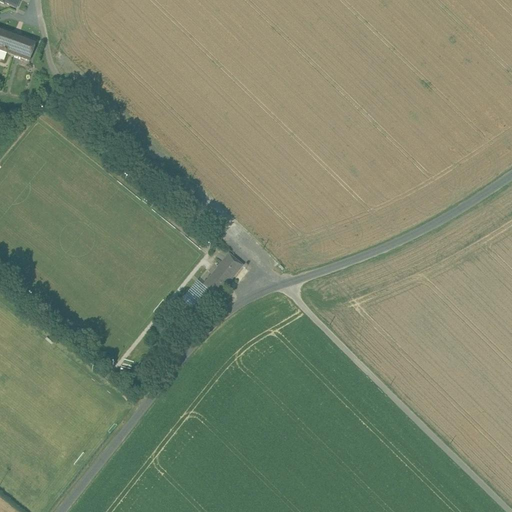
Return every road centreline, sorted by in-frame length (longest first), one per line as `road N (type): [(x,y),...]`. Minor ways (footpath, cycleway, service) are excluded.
road 1 (unclassified): [(276,286),(51,70),(43,0)]
road 2 (unclassified): [(281,283),(511,511)]
road 3 (unclassified): [(276,286),(240,302),(192,348),(59,511)]
road 4 (unclassified): [(511,173),(399,242),(281,283)]
